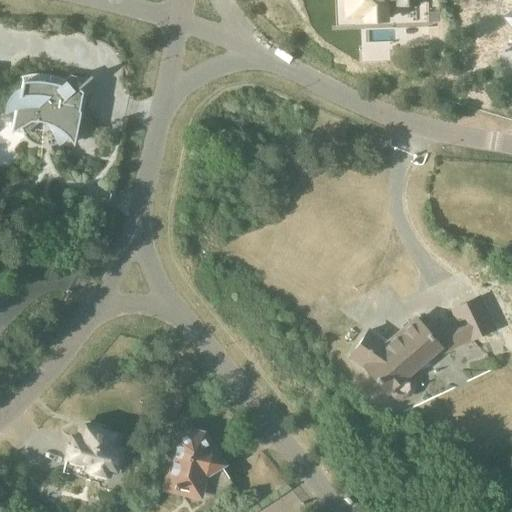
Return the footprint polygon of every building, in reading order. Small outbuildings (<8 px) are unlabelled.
[(345,0),(346,13),(361,13),(361,18),(385,18),(384,0),(393,0),(394,5),(418,5),(417,0),(345,0)] [(9,132),(23,135),(38,122),(42,122),(45,123),(48,124),(51,130),(56,133),(62,132),(65,135),(68,138),(70,141),(72,145),(79,111),(78,110),(82,91),(78,88),(75,84),(69,76),(64,79),(50,74),(35,73),(20,76),(22,81),(20,91),(16,93),(14,95),(11,98),(9,101),(8,104),(8,109),(15,106),(9,132)] [(367,330),(350,355),(362,363),(385,391),(409,420),(431,402),(461,439),(454,445),(468,462),(475,456),(484,466),(483,471),(484,471),(485,467),(506,457),(509,463),(511,460),(511,411),(487,382),(496,374),(478,355),(465,361),(454,338),(464,334),(467,340),(492,328),(477,297),(452,309),(457,320),(429,334),(415,318),(385,343),(367,330)] [(71,436),(62,472),(85,478),(88,469),(107,474),(109,469),(110,469),(116,466),(119,455),(115,448),(114,448),(118,436),(80,426),(77,437),(71,436)] [(168,475),(177,489),(212,496),(232,484),(208,447),(205,448),(194,431),(187,430),(177,436),(168,475)]
